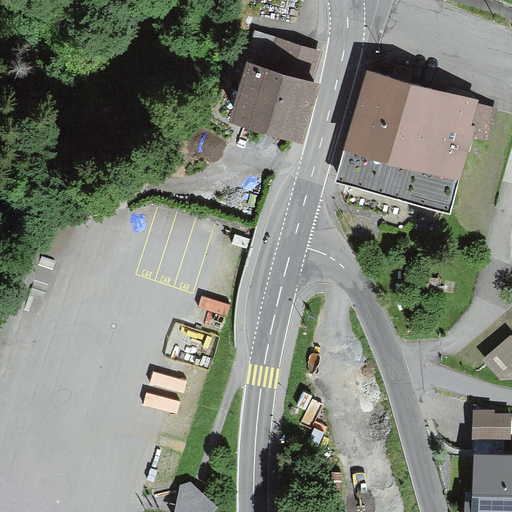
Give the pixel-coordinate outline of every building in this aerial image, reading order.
[(249,62),(235,109),(295,127),(309,81),(308,80),(317,50),(278,39),(269,69),(249,62)] [(370,70),(339,176),(447,207),(474,100),(407,81),(409,74),(397,70),(394,77),(370,70)] [(204,329),(229,246),(112,211),(103,241),(72,232),(56,285),(204,329)] [(51,212),(32,239),(55,255),(74,228),(51,212)] [(500,379),(511,378),(511,337),(509,334),(482,359),(500,379)] [(507,439),(510,439),(511,412),(494,412),(494,408),(473,407),(471,441),(503,442),(503,438),(507,439)] [(464,501),(463,511),(511,511),(511,451),(474,449),(471,501),(464,501)] [(178,500),(175,511),(204,511),(208,510),(216,502),(197,487),(194,485),(180,489),(178,500)]
